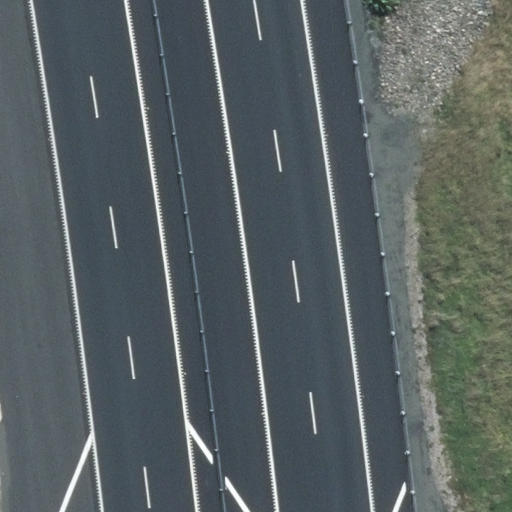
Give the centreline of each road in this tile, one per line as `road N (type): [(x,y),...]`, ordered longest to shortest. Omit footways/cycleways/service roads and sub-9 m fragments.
road 1 (motorway): [(146,511),(126,305),(70,0)]
road 2 (motorway): [(250,0),(315,511)]
